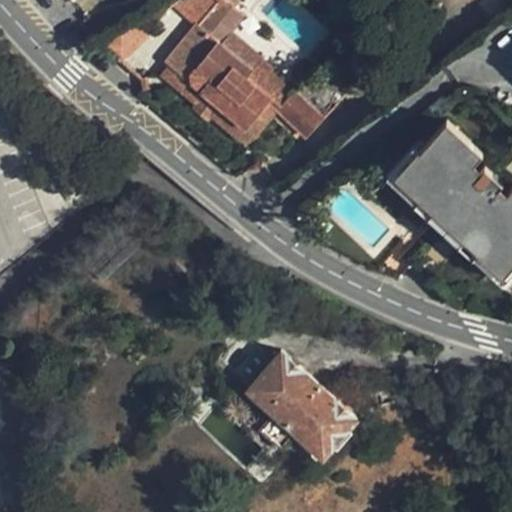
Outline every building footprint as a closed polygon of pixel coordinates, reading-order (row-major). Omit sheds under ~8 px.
[(220,0),(178,0),(175,3),(198,24),(220,0)] [(244,127),(266,102),(269,97),(245,75),(251,68),(199,24),(166,61),(244,127)] [(269,97),(266,102),(275,109),(288,94),(292,91),(258,60),(251,68),(245,75),(269,97)] [(288,94),(275,109),(307,136),(320,120),(288,94)] [(502,268),(511,257),(511,186),(503,196),(495,187),(502,180),(488,166),(481,172),(473,165),(485,155),(451,120),(401,169),(410,179),(424,192),(420,196),(435,211),(439,207),(464,232),(461,236),(476,251),(480,247),(502,268)] [(155,229),(176,216),(167,207),(145,220),(155,229)] [(100,287),(154,235),(135,218),(82,269),(100,287)] [(354,418),(278,352),(245,390),(271,413),(261,426),(281,444),(292,432),(322,457),(354,418)]
